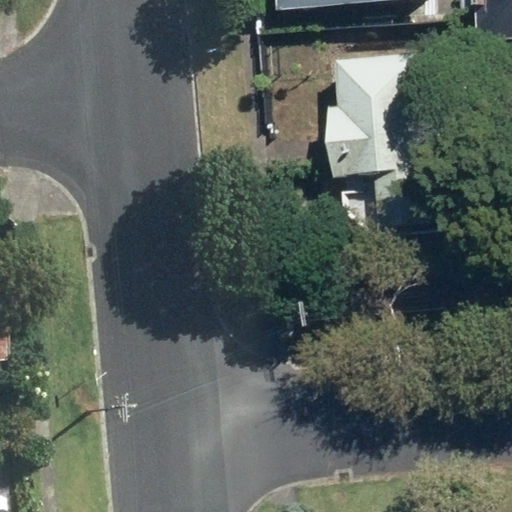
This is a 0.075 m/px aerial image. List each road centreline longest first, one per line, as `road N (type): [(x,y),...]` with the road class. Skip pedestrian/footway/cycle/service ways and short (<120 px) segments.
road 1 (residential): [(172,434),(511,403)]
road 2 (residential): [(133,104),(172,434)]
road 3 (residential): [(0,110),(133,104)]
